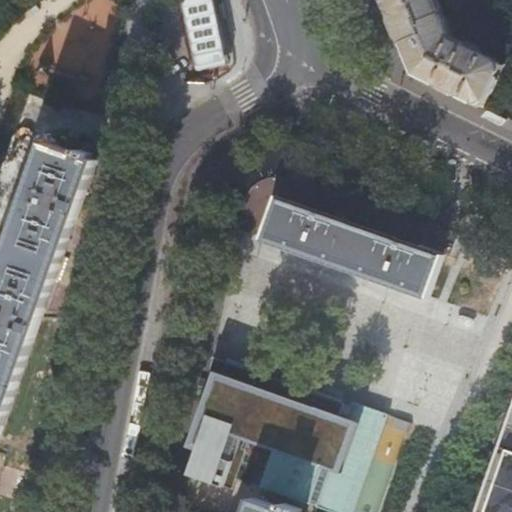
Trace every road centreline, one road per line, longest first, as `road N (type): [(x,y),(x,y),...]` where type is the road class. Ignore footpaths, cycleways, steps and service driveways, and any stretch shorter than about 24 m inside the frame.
road 1 (tertiary): [(92,511),(158,176),(194,127),(302,59)]
road 2 (residential): [(511,164),(302,59)]
